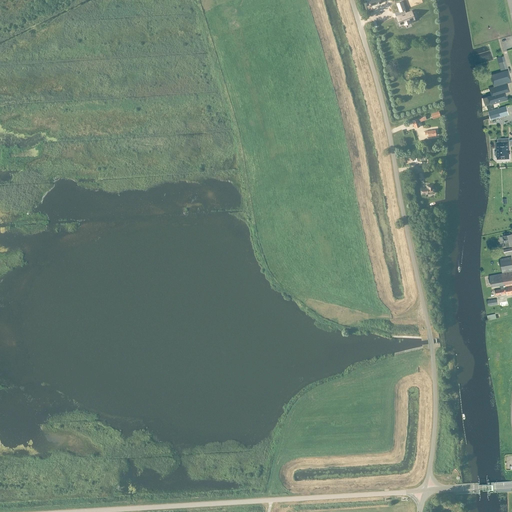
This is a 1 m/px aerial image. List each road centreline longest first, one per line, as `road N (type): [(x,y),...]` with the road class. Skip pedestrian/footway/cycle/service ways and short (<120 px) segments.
road 1 (unclassified): [(428,472),(431,344),(384,111),(351,0)]
road 2 (tertiary): [(405,492),(77,511)]
